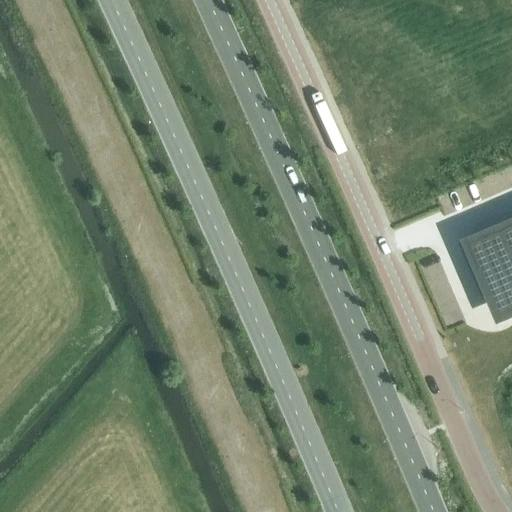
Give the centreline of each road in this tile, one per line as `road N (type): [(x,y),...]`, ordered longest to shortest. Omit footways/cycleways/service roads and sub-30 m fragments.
road 1 (primary): [(109,0),(336,511)]
road 2 (unclassified): [(495,511),(268,0)]
road 3 (primary): [(431,511),(207,0)]
